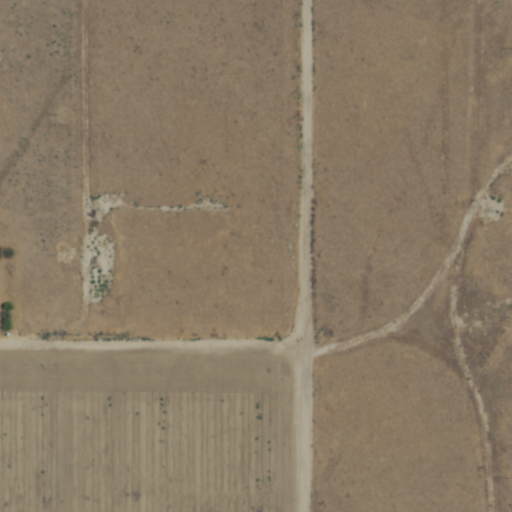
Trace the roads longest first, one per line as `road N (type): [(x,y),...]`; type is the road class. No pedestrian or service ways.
road 1 (residential): [(0,304),(251,310),(365,289),(375,273),(380,0)]
road 2 (residential): [(254,0),(258,511)]
road 3 (residential): [(493,511),(489,289),(463,263),(375,273)]
road 4 (residential): [(22,305),(23,0)]
road 5 (residential): [(511,63),(432,148),(380,174)]
